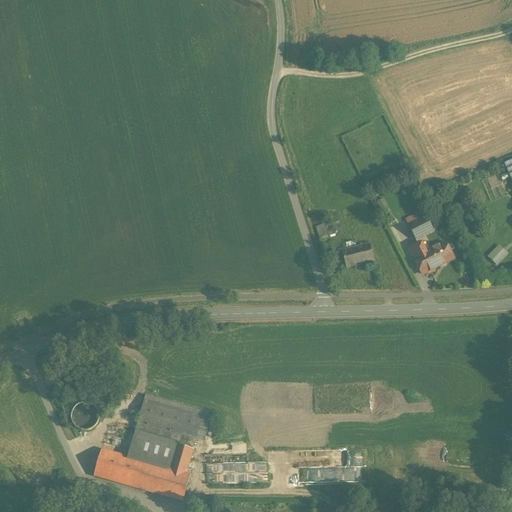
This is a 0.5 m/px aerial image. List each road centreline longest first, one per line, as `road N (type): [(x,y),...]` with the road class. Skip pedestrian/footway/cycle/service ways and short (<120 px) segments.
road 1 (tertiary): [(322,312),(155,317),(88,330),(0,364)]
road 2 (unclassified): [(277,0),(272,132),(322,312)]
road 3 (track): [(278,70),(346,74),(511,31)]
road 4 (tertiary): [(511,304),(322,312)]
road 5 (track): [(203,490),(311,493),(347,511)]
